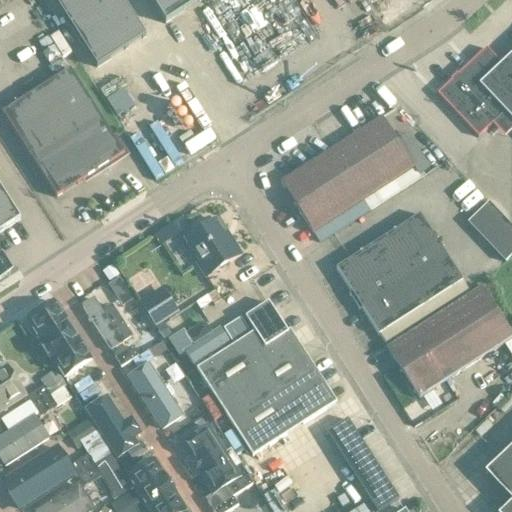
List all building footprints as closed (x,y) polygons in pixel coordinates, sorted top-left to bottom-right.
[(121,0),(52,0),(96,67),(144,36),(121,0)] [(201,0),(149,0),(165,24),(201,0)] [(511,53),(501,65),(485,48),(437,94),(478,137),(504,112),(511,120),(511,53)] [(123,154),(69,70),(2,113),(56,197),(123,154)] [(331,150),(363,200),(413,168),(381,118),(331,150)] [(363,200),(331,150),(280,182),(312,233),(363,200)] [(0,232),(20,220),(0,189),(0,232)] [(335,268),(378,336),(462,281),(419,214),(335,268)] [(241,255),(229,237),(227,239),(214,220),(184,239),(198,261),(196,263),(205,278),(241,255)] [(116,273),(104,281),(119,304),(131,296),(116,273)] [(152,280),(136,294),(144,304),(160,290),(152,280)] [(386,348),(419,399),(511,338),(511,336),(480,287),(386,348)] [(153,320),(175,306),(165,291),(143,305),(153,320)] [(93,300),(81,308),(111,352),(131,339),(111,308),(102,313),(93,300)] [(93,363),(54,301),(23,321),(62,383),(93,363)] [(290,330),(287,332),(268,303),(245,318),(254,332),(196,369),(252,457),(336,403),(290,330)] [(178,340),(185,351),(184,351),(193,365),(229,342),(219,328),(211,333),(204,322),(185,334),(186,336),(178,340)] [(139,356),(132,346),(115,357),(122,368),(139,356)] [(21,382),(32,377),(24,362),(14,366),(21,382)] [(162,434),(183,420),(147,367),(127,380),(162,434)] [(0,418),(26,402),(5,368),(0,371),(0,418)] [(100,390),(95,383),(91,375),(75,385),(80,393),(85,400),(100,390)] [(33,408),(50,396),(43,386),(26,397),(33,408)] [(206,389),(196,396),(212,418),(221,412),(206,389)] [(57,407),(50,396),(33,408),(39,418),(57,407)] [(135,442),(142,437),(130,418),(123,422),(107,397),(85,411),(119,463),(140,450),(135,442)] [(48,441),(34,419),(0,439),(0,469),(1,471),(48,441)] [(87,422),(87,421),(67,433),(77,450),(82,447),(87,455),(70,466),(77,476),(110,455),(88,421),(87,422)] [(240,483),(206,429),(176,448),(210,502),(240,483)] [(511,511),(511,446),(499,459),(511,473),(511,501),(500,511),(511,511)] [(132,489),(110,455),(77,476),(84,487),(101,476),(116,499),(132,489)] [(74,479),(66,466),(40,481),(33,468),(5,485),(21,511),(74,479)] [(171,494),(154,468),(137,479),(154,506),(171,494)] [(95,511),(78,485),(35,511),(95,511)] [(228,511),(238,506),(233,497),(212,510),(213,511),(228,511)]
